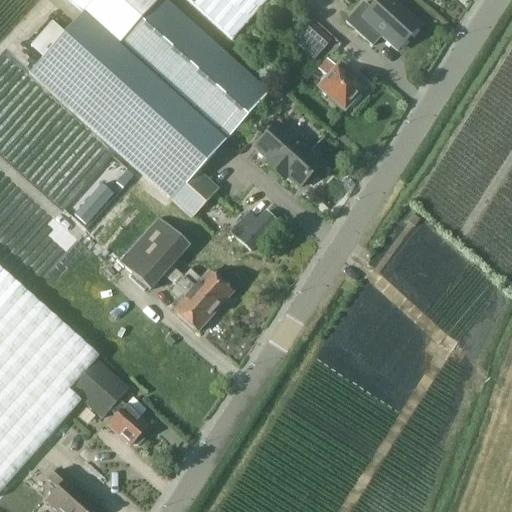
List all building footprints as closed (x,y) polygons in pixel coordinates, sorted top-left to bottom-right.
[(164,0),(67,0),(82,13),(64,34),(52,22),(30,47),(43,58),(29,73),(74,113),(171,201),(192,219),(219,190),(199,172),(268,93),(164,0)] [(185,0),(231,41),(268,0),(185,0)] [(362,4),(345,23),(372,48),(373,47),(368,43),(375,35),(377,37),(381,37),(397,52),(419,27),(389,0),(379,0),(370,11),(362,4)] [(311,23),(302,34),(293,44),(314,62),(323,52),(332,41),(311,23)] [(338,69),(328,61),(320,70),(329,78),(320,89),(345,111),(364,90),(338,68),(338,69)] [(276,124),(254,149),(268,160),(264,164),(284,181),(287,178),(299,188),(321,163),(276,124)] [(248,213),(231,232),(250,251),(277,223),(264,212),(257,221),(248,213)] [(186,251),(155,224),(138,244),(216,313),(234,293),(210,272),(202,281),(191,271),(185,278),(172,267),(186,251)] [(216,313),(138,244),(121,263),(151,290),(164,275),(177,286),(171,293),(183,303),(175,312),(199,333),(216,313)] [(0,492),(80,402),(68,391),(98,358),(0,270),(0,492)] [(129,447),(148,427),(119,400),(129,388),(101,363),(73,393),(101,419),(110,410),(117,417),(107,427),(129,447)] [(94,511),(98,507),(67,479),(58,471),(46,484),(55,492),(46,503),(56,511),(94,511)]
